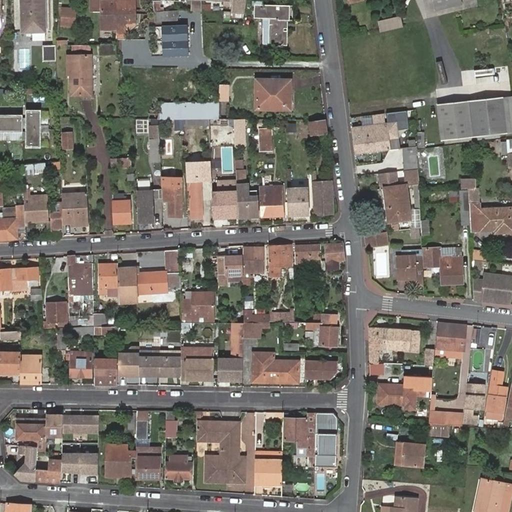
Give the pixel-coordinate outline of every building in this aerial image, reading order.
[(46,31),(44,0),(21,0),(22,32),(46,31)] [(102,31),(116,30),(116,11),(115,0),(92,0),(93,11),(102,11),(102,31)] [(135,0),(115,0),(116,11),(136,11),(135,0)] [(170,0),(186,1),(186,0),(191,0),(191,11),(202,12),(202,10),(202,4),(201,0),(170,0)] [(246,0),(231,0),(232,5),(231,12),(244,13),(246,0)] [(433,0),(437,12),(462,6),(460,0),(433,0)] [(290,5),(255,5),(255,17),(263,18),(269,18),(269,45),(287,45),(287,31),(284,31),(284,28),(284,20),(287,20),(290,20),(290,5)] [(73,11),(62,10),(62,22),(73,23),(73,11)] [(116,11),(116,30),(116,35),(125,35),(125,24),(135,24),(136,11),(116,11)] [(177,12),(168,13),(169,22),(179,21),(177,12)] [(161,14),(154,14),(155,23),(169,22),(168,13),(161,14)] [(400,16),(385,19),(387,27),(380,28),(380,32),(403,27),(400,16)] [(385,19),(378,21),(380,28),(387,27),(385,19)] [(185,25),(159,26),(160,56),(186,55),(185,25)] [(43,62),(56,61),(56,47),(56,46),(43,46),(43,62)] [(117,46),(102,46),(102,55),(117,55),(117,46)] [(74,75),(72,75),(72,96),(87,95),(93,95),(93,57),(74,57),(74,75)] [(501,66),(478,67),(478,86),(501,85),(501,66)] [(267,106),(285,106),(285,93),(290,93),(290,81),(256,80),(256,109),(266,110),(267,106)] [(228,86),(220,86),(220,104),(229,104),(228,86)] [(441,141),(507,134),(503,99),(437,106),(441,141)] [(159,103),(159,120),(167,120),(183,120),(209,120),(219,120),(220,104),(159,103)] [(40,111),(26,111),(25,130),(40,130),(40,111)] [(384,114),(361,116),(361,125),(354,126),(357,153),(400,149),(398,130),(409,128),(407,111),(386,113),(387,122),(385,122),(384,114)] [(22,116),(7,116),(7,133),(22,133),(22,116)] [(209,127),(209,120),(183,120),(184,128),(209,128),(209,127)] [(244,121),(234,120),(235,128),(235,147),(245,147),(244,121)] [(292,135),(292,121),(284,121),(285,135),(292,135)] [(327,136),(326,123),(310,123),(311,137),(313,136),(327,136)] [(215,124),(215,142),(234,142),(234,124),(215,124)] [(272,151),(271,128),(264,128),(259,128),(259,151),(272,151)] [(40,130),(25,130),(25,148),(40,149),(40,130)] [(72,148),(71,133),(63,133),(64,148),(72,148)] [(161,164),(159,141),(149,141),(151,165),(161,164)] [(417,149),(403,150),(404,171),(418,169),(417,149)] [(131,159),(110,158),(111,168),(131,168),(131,159)] [(46,172),(46,164),(22,166),(23,172),(23,174),(46,172)] [(191,191),(192,220),(203,220),(201,165),(188,166),(189,191),(191,191)] [(23,172),(22,166),(4,168),(5,178),(14,177),(14,174),(23,172)] [(395,172),(380,174),(382,186),(384,185),(387,209),(389,208),(391,221),(410,219),(406,187),(419,185),(418,169),(404,171),(404,183),(397,184),(395,172)] [(311,173),(312,184),(313,184),(314,216),(333,215),(332,183),(314,183),(314,179),(316,179),(316,173),(311,173)] [(246,174),(236,174),(237,175),(237,182),(237,192),(238,219),(258,218),(257,198),(248,198),(248,193),(246,193),(246,186),(246,174)] [(169,202),(169,208),(169,219),(170,219),(183,219),(182,187),(181,187),(175,187),(175,179),(161,180),(161,181),(162,192),(162,200),(163,203),(169,202)] [(237,182),(218,183),(218,193),(237,192),(237,182)] [(282,187),(260,188),(261,217),(283,217),(282,187)] [(307,189),(287,190),(288,216),(308,215),(307,189)] [(420,197),(421,205),(460,203),(460,192),(460,190),(420,194),(420,197)] [(31,191),(24,191),(25,206),(25,208),(26,223),(49,222),(48,197),(39,197),(31,198),(31,191)] [(460,192),(460,203),(460,214),(462,226),(469,226),(469,213),(468,191),(460,192)] [(159,200),(158,192),(137,193),(138,223),(153,223),(152,201),(159,200)] [(218,193),(213,193),(214,220),(238,219),(237,192),(218,193)] [(88,193),(62,195),(63,212),(63,225),(71,224),(72,227),(89,226),(88,193)] [(112,202),(113,224),(131,223),(131,202),(124,202),(112,202)] [(470,204),(471,231),(495,230),(495,234),(511,233),(511,209),(480,211),(480,203),(470,204)] [(17,213),(4,214),(2,214),(3,220),(8,219),(9,241),(19,240),(18,234),(18,228),(26,227),(26,223),(25,208),(16,209),(17,213)] [(59,238),(64,237),(63,225),(63,212),(51,213),(52,233),(59,233),(59,238)] [(0,219),(0,241),(9,241),(8,219),(3,220),(0,219)] [(420,240),(419,228),(410,229),(412,240),(420,240)] [(366,234),(367,249),(389,247),(387,232),(366,234)] [(320,263),(321,262),(321,245),(296,246),(296,263),(310,263),(310,276),(320,275),(320,263)] [(269,276),(279,276),(278,265),(291,265),(291,247),(269,247),(269,276)] [(326,272),(343,270),(344,270),(345,262),(343,247),(325,247),(326,272)] [(423,257),(424,268),(442,268),(443,286),(463,285),(460,248),(423,250),(423,257)] [(244,249),(244,272),(250,272),(263,272),(263,249),(244,249)] [(181,273),(181,250),(165,251),(167,273),(180,273),(181,273)] [(67,257),(68,277),(69,295),(75,294),(75,289),(93,288),(93,268),(90,268),(75,269),(74,256),(67,257)] [(415,287),(425,287),(424,268),(423,257),(397,258),(398,282),(407,282),(415,281),(415,285),(415,287)] [(243,277),(243,258),(217,258),(217,287),(226,287),(226,284),(226,277),(243,277)] [(391,275),(392,259),(378,259),(378,275),(391,275)] [(118,287),(118,269),(118,265),(100,265),(100,294),(108,294),(108,287),(118,287)] [(14,269),(15,292),(27,292),(27,288),(40,287),(39,268),(14,269)] [(180,292),(181,273),(180,273),(167,273),(145,274),(144,273),(138,273),(138,268),(118,269),(118,287),(118,294),(118,303),(137,302),(137,294),(168,292),(180,292)] [(9,293),(15,292),(14,269),(0,270),(0,290),(9,290),(9,293)] [(483,284),(473,284),(474,301),(478,302),(511,304),(511,290),(511,276),(484,275),(483,284)] [(279,299),(279,276),(269,276),(270,299),(279,299)] [(42,303),(42,291),(33,291),(33,303),(42,303)] [(180,322),(186,322),(186,320),(198,321),(198,316),(202,316),(202,321),(212,321),(212,293),(192,294),(192,309),(186,309),(186,306),(180,306),(180,322)] [(43,318),(43,329),(57,329),(70,328),(69,321),(67,321),(66,303),(49,303),(49,318),(43,318)] [(272,309),(272,319),(296,319),(296,310),(272,309)] [(93,326),(105,326),(105,320),(105,312),(93,312),(93,317),(93,326)] [(323,324),(337,326),(337,316),(323,315),(323,324)] [(82,327),(93,326),(93,317),(79,318),(79,327),(82,327)] [(232,360),(217,359),(217,381),(243,381),(243,359),(243,336),(243,322),(232,323),(232,336),(232,360)] [(267,329),(267,322),(243,322),(243,336),(258,336),(258,328),(267,329)] [(337,327),(337,326),(323,324),(322,324),(321,324),(314,324),(307,323),(307,328),(320,329),(320,333),(320,344),(320,345),(339,346),(339,328),(337,327)] [(461,353),(463,335),(466,335),(466,326),(439,324),(437,350),(461,353)] [(70,328),(57,329),(57,335),(57,352),(66,352),(66,336),(82,336),(82,334),(92,334),(92,328),(82,328),(82,327),(79,327),(70,328)] [(411,330),(369,328),(370,349),(384,350),(418,353),(419,332),(411,331),(411,330)] [(0,341),(20,340),(20,333),(0,333),(0,341)] [(131,348),(125,354),(118,354),(118,374),(125,374),(125,376),(139,376),(139,374),(139,352),(139,348),(131,348)] [(370,349),(368,348),(369,364),(383,363),(384,350),(370,349)] [(213,351),(180,351),(180,379),(181,379),(213,380),(213,351)] [(12,373),(20,374),(21,354),(21,353),(0,352),(0,372),(12,372),(12,373)] [(159,352),(139,352),(139,374),(146,374),(146,377),(159,377),(159,374),(159,352)] [(180,352),(159,352),(159,374),(167,374),(167,377),(180,377),(180,352)] [(20,374),(20,384),(41,385),(41,355),(21,354),(20,374)] [(91,354),(83,354),(83,360),(73,360),(74,356),(69,356),(69,377),(91,377),(91,354)] [(250,376),(296,377),(296,363),(270,363),(270,355),(251,354),(250,376)] [(95,386),(116,386),(116,360),(96,360),(95,386)] [(369,364),(369,375),(383,374),(383,363),(369,364)] [(338,365),(307,364),(307,378),(332,378),(338,374),(338,365)] [(499,397),(500,387),(503,372),(494,371),(487,409),(503,412),(505,397),(499,397)] [(416,394),(430,395),(432,379),(407,377),(406,387),(380,385),(378,404),(406,406),(405,411),(415,411),(416,394)] [(511,383),(503,417),(511,419),(511,383)] [(481,409),(485,386),(468,384),(466,395),(468,395),(466,407),(465,407),(463,423),(474,424),(474,422),(470,421),(472,407),(481,409)] [(149,412),(138,411),(138,413),(137,428),(137,438),(148,439),(149,412)] [(447,411),(445,424),(451,424),(461,425),(462,412),(447,411)] [(167,422),(178,422),(178,412),(167,412),(167,422)] [(137,428),(138,413),(130,413),(129,428),(137,428)] [(308,456),(315,456),(316,414),(308,414),(308,420),(287,420),(285,440),(298,441),(298,447),(308,447),(307,455),(308,455),(308,456)] [(63,415),(46,415),(46,437),(63,437),(63,434),(63,415)] [(100,434),(100,416),(63,415),(63,434),(100,434)] [(325,415),(318,415),(317,430),(318,430),(317,465),(336,466),(337,433),(322,433),(322,430),(325,430),(325,415)] [(18,420),(17,439),(29,439),(33,439),(45,439),(45,420),(18,420)] [(167,422),(167,438),(177,438),(178,422),(167,422)] [(445,424),(428,423),(428,434),(450,436),(451,424),(445,424)] [(198,424),(197,442),(221,443),(221,457),(207,457),(206,483),(227,484),(228,481),(234,482),(235,479),(245,480),(245,479),(245,457),(239,458),(240,424),(198,424)] [(403,439),(401,461),(423,463),(425,440),(403,439)] [(132,457),(136,457),(136,452),(128,452),(112,451),(113,445),(108,445),(107,476),(131,477),(132,457)] [(37,447),(20,446),(19,454),(27,455),(26,464),(17,475),(22,480),(35,481),(36,470),(37,447)] [(297,455),(307,455),(308,447),(298,447),(297,455)] [(136,457),(136,478),(160,479),(161,450),(137,449),(136,452),(136,457)] [(256,460),(255,485),(265,486),(272,486),(282,486),(283,461),(283,452),(256,452),(256,460)] [(80,474),(80,454),(62,453),(62,473),(80,474)] [(99,454),(80,454),(80,474),(98,475),(99,454)] [(191,480),(192,464),(187,463),(187,456),(171,455),(171,462),(168,462),(167,479),(174,479),(174,482),(183,482),(183,479),(191,480)] [(61,461),(50,460),(49,470),(36,470),(35,481),(59,482),(61,461)] [(499,511),(505,484),(482,479),(475,511),(499,511)] [(508,511),(511,493),(511,484),(505,484),(499,511),(508,511)] [(388,511),(414,511),(416,496),(394,495),(393,505),(393,511),(389,510),(388,511)] [(31,511),(32,505),(8,503),(7,511),(31,511)]
